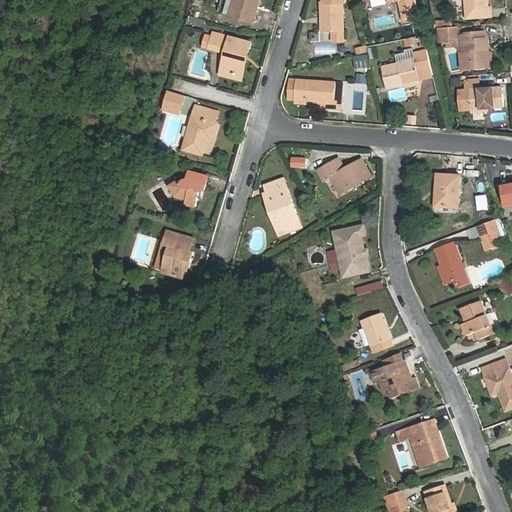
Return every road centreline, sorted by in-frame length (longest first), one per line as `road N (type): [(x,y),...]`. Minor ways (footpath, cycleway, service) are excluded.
road 1 (residential): [(502,511),(397,263),(403,138)]
road 2 (residential): [(228,261),(268,123)]
road 3 (residential): [(403,138),(268,123)]
road 4 (residential): [(268,123),(302,0)]
